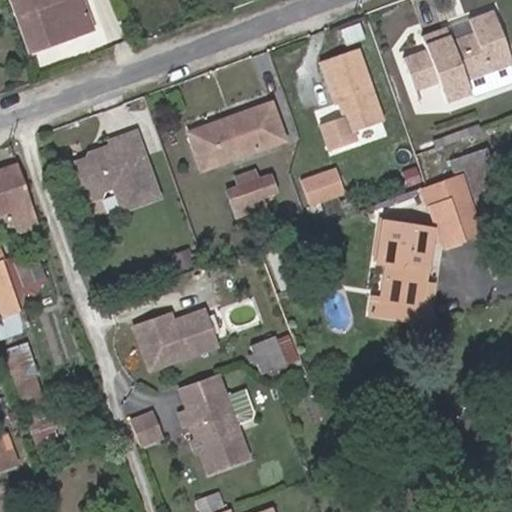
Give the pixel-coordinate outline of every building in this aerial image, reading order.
[(91,29),(80,0),(9,0),(28,52),(91,29)] [(511,83),(511,75),(509,66),(511,65),(492,10),(466,19),(471,33),(449,41),(447,36),(423,45),(425,49),(401,58),(413,92),(438,84),(445,104),(468,95),(474,97),(511,83)] [(357,49),(319,62),(331,97),(335,95),(338,103),(348,134),(382,122),(357,49)] [(283,141),(269,104),(187,133),(200,170),(283,141)] [(85,160),(70,166),(82,199),(102,192),(111,189),(120,213),(157,199),(134,133),(107,143),(109,147),(95,152),(96,156),(85,160)] [(499,189),(485,149),(448,161),(452,173),(462,169),(471,199),(499,189)] [(85,160),(96,156),(95,152),(86,155),(85,160)] [(36,225),(16,166),(0,171),(0,212),(9,210),(17,232),(36,225)] [(343,194),(334,168),(299,180),(308,207),(343,194)] [(277,202),(268,176),(256,181),(252,172),(234,178),(237,188),(225,192),(234,217),(277,202)] [(481,234),(461,173),(425,186),(417,189),(423,207),(425,207),(448,198),(463,240),(481,234)] [(102,192),(82,199),(84,204),(100,198),(102,192)] [(463,240),(448,198),(425,207),(440,251),(442,250),(444,248),(444,249),(463,242),(463,240)] [(425,271),(431,230),(381,223),(375,263),(385,265),(380,300),(380,301),(393,303),(419,307),(422,285),(425,271)] [(0,318),(14,313),(0,274),(0,318)] [(429,311),(432,286),(422,285),(419,307),(418,315),(424,317),(429,311)] [(390,318),(393,303),(380,301),(380,300),(371,299),(368,315),(390,318)] [(148,370),(215,347),(202,311),(171,322),(168,315),(133,328),(148,370)] [(284,365),(273,336),(249,346),(259,375),(284,365)] [(224,396),(176,413),(182,429),(189,427),(193,439),(199,454),(206,474),(248,459),(235,425),(249,420),(252,413),(243,390),(224,397),(224,396)] [(128,420),(138,445),(158,438),(148,413),(128,420)] [(199,454),(193,439),(188,441),(194,456),(199,454)] [(0,469),(15,463),(10,449),(3,452),(0,442),(0,469)] [(347,489),(340,468),(329,472),(336,493),(347,489)] [(218,493),(195,501),(199,511),(213,511),(223,508),(218,493)]
